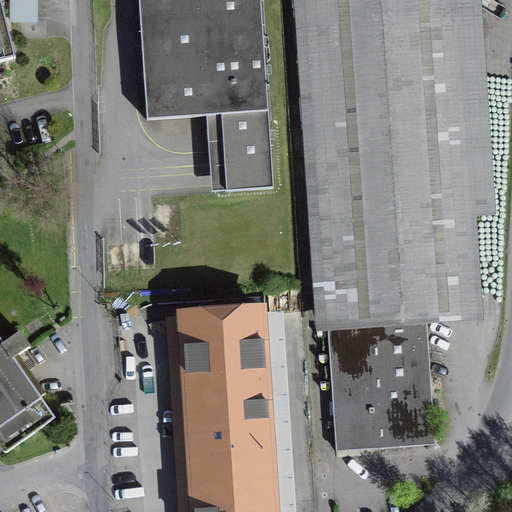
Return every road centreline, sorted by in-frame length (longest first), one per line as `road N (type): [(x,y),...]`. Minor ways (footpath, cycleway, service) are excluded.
road 1 (unclassified): [(80,0),(102,511)]
road 2 (unclassified): [(442,511),(496,440),(511,394)]
